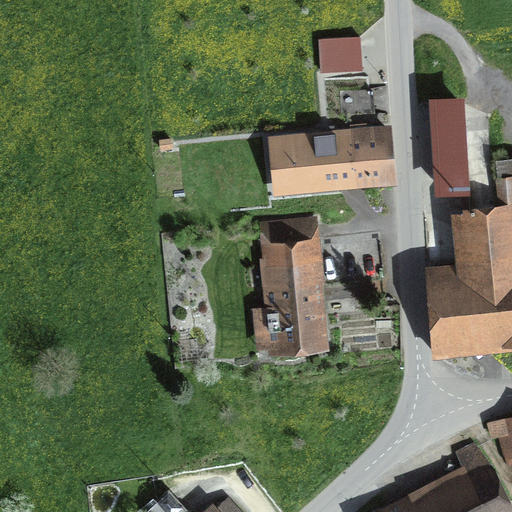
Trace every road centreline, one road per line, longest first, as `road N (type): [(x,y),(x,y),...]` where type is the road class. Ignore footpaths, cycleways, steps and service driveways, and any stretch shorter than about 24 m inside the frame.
road 1 (unclassified): [(398,0),(417,419)]
road 2 (unclassified): [(417,419),(322,511)]
